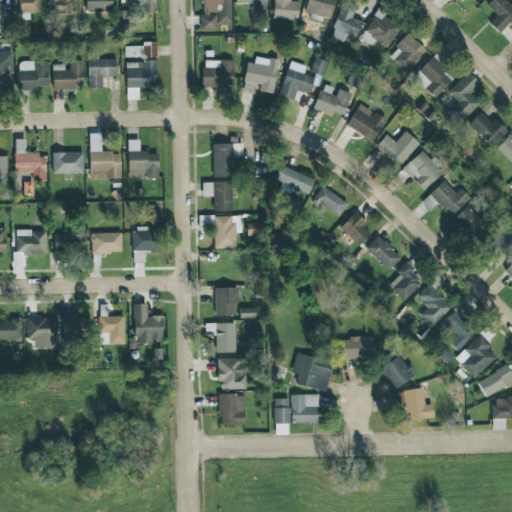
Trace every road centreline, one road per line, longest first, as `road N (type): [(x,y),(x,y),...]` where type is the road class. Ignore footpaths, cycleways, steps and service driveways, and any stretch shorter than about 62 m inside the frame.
road 1 (residential): [(0,122),(180,118),(282,130),(345,162),(511,323)]
road 2 (residential): [(176,0),(192,511)]
road 3 (residential): [(190,449),(511,442)]
road 4 (residential): [(0,288),(185,286)]
road 5 (residential): [(416,0),(511,89)]
